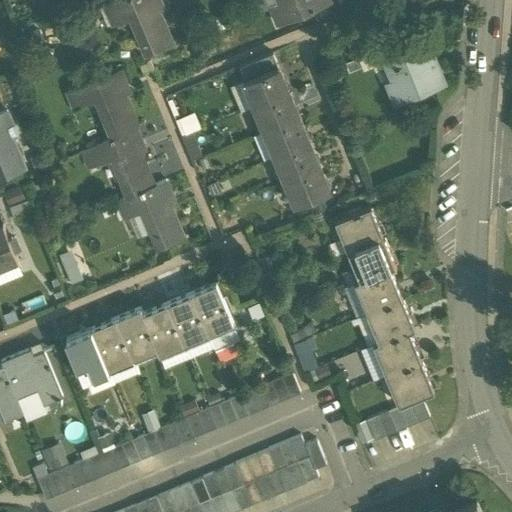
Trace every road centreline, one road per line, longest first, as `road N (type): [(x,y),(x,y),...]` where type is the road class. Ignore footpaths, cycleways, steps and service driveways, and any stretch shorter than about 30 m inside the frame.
road 1 (residential): [(479,172),(471,276),(479,394),(492,435)]
road 2 (residential): [(492,435),(327,511)]
road 3 (residential): [(489,0),(479,172)]
